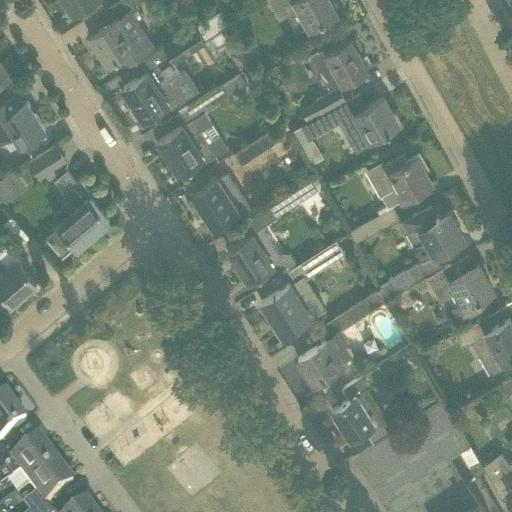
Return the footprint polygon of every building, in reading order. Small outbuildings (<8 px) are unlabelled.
[(66,0),(73,10),(88,0),(66,0)] [(115,0),(109,4),(117,17),(89,35),(105,59),(114,53),(116,57),(117,56),(120,61),(119,62),(120,63),(154,42),(139,19),(144,16),(135,3),(139,0),(115,0)] [(268,0),(278,18),(298,7),(309,26),(335,11),(329,0),(268,0)] [(172,57),(196,42),(204,36),(196,24),(164,44),(172,57)] [(341,82),(350,77),(367,67),(350,37),(325,52),(322,47),(319,49),(317,47),(307,53),(308,55),(302,58),(314,79),(320,75),(325,85),(330,82),(331,84),(340,79),(341,82)] [(233,52),(232,57),(239,69),(249,63),(240,47),(233,52)] [(173,106),(199,89),(185,66),(179,70),(170,56),(158,64),(157,64),(123,86),(143,118),(153,111),(156,117),(173,106)] [(0,80),(10,74),(0,58),(0,80)] [(221,83),(189,105),(196,116),(204,111),(229,94),(221,83)] [(320,114),(346,99),(339,86),(313,101),(320,114)] [(19,145),(28,139),(45,128),(27,100),(22,103),(14,91),(0,99),(0,136),(10,130),(19,145)] [(346,99),(320,114),(302,125),(309,138),(339,121),(356,151),(374,141),(371,136),(386,127),(388,131),(390,129),(388,126),(398,120),(383,95),(359,109),(352,97),(359,93),(360,93),(359,92),(346,99)] [(174,129),(158,139),(179,172),(195,161),(202,157),(205,161),(227,146),(204,111),(196,116),(183,125),(182,124),(174,129)] [(240,163),(264,148),(281,137),(273,126),(257,137),(233,152),(240,163)] [(37,176),(48,169),(65,159),(55,143),(27,161),(37,176)] [(382,160),(365,169),(380,194),(381,194),(387,203),(388,205),(391,203),(431,180),(417,155),(408,160),(403,151),(384,162),(382,160)] [(241,216),(253,208),(235,181),(233,182),(226,171),(192,193),(213,226),(237,210),(241,216)] [(109,219),(90,196),(94,193),(81,177),(66,190),(61,194),(61,206),(69,216),(45,237),(62,256),(75,245),(77,246),(109,219)] [(275,217),(298,201),(317,189),(310,178),(291,191),(268,206),(275,217)] [(0,179),(0,202),(1,204),(12,196),(0,179)] [(398,217),(391,203),(388,205),(387,203),(376,209),(378,212),(374,215),(381,226),(398,217)] [(413,214),(398,222),(404,232),(406,231),(415,248),(422,260),(463,236),(449,211),(440,216),(438,213),(436,213),(430,204),(413,214)] [(29,234),(12,214),(1,224),(13,239),(0,249),(0,259),(8,268),(0,275),(0,288),(12,303),(13,302),(12,301),(35,282),(35,283),(36,282),(21,264),(24,261),(13,248),(29,234)] [(282,269),(295,260),(291,253),(283,252),(280,254),(268,236),(261,225),(227,247),(248,280),(277,261),(282,269)] [(311,314),(322,307),(304,279),(343,253),(334,240),(289,269),(296,280),(291,284),(290,282),(261,300),(282,333),(292,326),(292,328),(298,324),(297,323),(311,314)] [(444,298),(452,294),(458,303),(452,307),(459,319),(471,312),(488,302),(483,294),(493,288),(478,262),(458,273),(451,261),(426,276),(433,288),(437,286),(444,298)] [(389,278),(390,279),(381,284),(388,297),(397,292),(396,289),(421,275),(415,263),(389,278)] [(387,298),(379,286),(333,317),(341,328),(387,298)] [(485,316),(472,323),(456,332),(464,346),(472,342),(490,374),(505,365),(502,361),(511,355),(511,323),(509,319),(510,319),(509,318),(491,328),(485,316)] [(325,374),(353,355),(337,331),(298,356),(313,381),(322,375),(324,379),(327,377),(325,374)] [(349,436),(350,436),(364,427),(368,432),(386,419),(375,402),(365,408),(355,393),(384,375),(376,364),(341,387),(348,397),(331,408),(332,409),(349,435),(349,436)] [(511,374),(499,381),(511,404),(511,374)] [(358,450),(374,474),(456,420),(431,375),(426,379),(431,387),(425,391),(432,402),(358,450)] [(0,400),(0,441),(25,422),(11,404),(12,404),(6,396),(0,400)] [(388,495),(449,456),(469,443),(456,420),(374,474),(388,495)] [(20,473),(28,484),(56,463),(40,442),(40,441),(13,462),(6,453),(0,456),(0,484),(1,487),(20,473)] [(482,466),(485,470),(500,498),(509,492),(511,496),(511,459),(510,462),(501,451),(482,466)] [(449,456),(388,495),(398,511),(410,511),(463,478),(449,456)] [(485,470),(482,466),(479,460),(469,466),(475,476),(485,470)] [(51,511),(46,505),(73,484),(72,484),(56,463),(28,484),(37,495),(29,500),(37,510),(34,511),(51,511)] [(463,478),(410,511),(458,511),(477,500),(463,478)] [(458,511),(484,511),(477,500),(458,511)] [(93,511),(87,504),(88,504),(87,503),(75,511),(93,511)]
